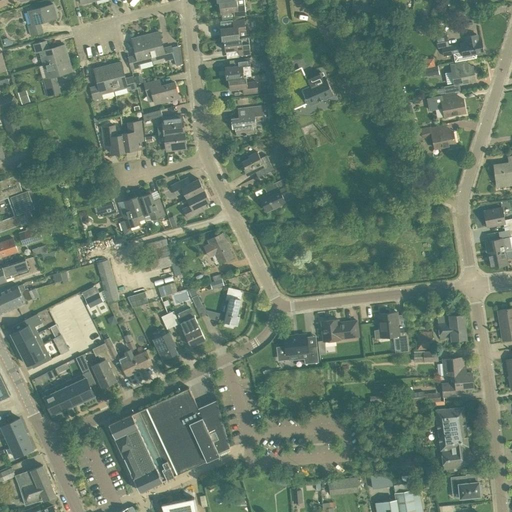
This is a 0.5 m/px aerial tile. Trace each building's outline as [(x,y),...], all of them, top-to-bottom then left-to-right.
[(229,0),(219,1),(219,2),(220,13),(233,11),(234,18),(246,16),(244,0),(229,0)] [(365,5),(353,3),(351,12),(364,15),(365,5)] [(31,36),(44,33),(43,30),(41,22),(57,18),(53,4),(28,11),(32,25),(28,26),(31,36)] [(424,29),(440,25),(437,16),(421,20),(424,29)] [(242,37),(247,37),(245,19),(232,20),(233,27),(220,29),(222,40),(224,40),(223,40),(242,37)] [(145,35),(152,60),(165,57),(166,60),(174,58),(171,46),(163,48),(159,31),(145,35)] [(449,45),(446,34),(436,36),(438,49),(442,48),(443,56),(453,54),(455,62),(477,58),(476,54),(484,53),(481,40),(479,40),(478,34),(464,36),(466,43),(461,44),(460,43),(449,45)] [(58,38),(59,43),(70,41),(69,35),(58,38)] [(139,64),(152,60),(145,35),(132,38),(136,55),(128,57),(131,69),(139,67),(139,64)] [(239,56),(251,55),(249,36),(247,37),(242,37),(223,40),(224,40),(225,54),(238,52),(239,56)] [(346,49),(351,46),(345,37),(340,40),(346,49)] [(43,65),(68,58),(65,44),(49,49),(47,40),(33,44),(35,54),(40,53),(43,65)] [(68,58),(43,65),(47,77),(43,78),(48,96),(61,93),(56,76),(72,71),(68,58)] [(246,76),(251,76),(249,58),(237,59),(238,66),(225,67),(226,79),(228,79),(228,78),(244,76),(246,76)] [(444,86),(444,88),(445,93),(461,91),(459,84),(475,80),(473,67),(466,68),(465,61),(449,64),(454,84),(444,86)] [(107,65),(114,91),(126,87),(127,91),(135,89),(132,77),(125,78),(121,62),(107,65)] [(101,94),(114,91),(107,65),(94,69),(98,85),(90,87),(93,100),(101,98),(101,94)] [(321,72),(307,78),(302,66),(288,72),(287,69),(286,70),(289,99),(290,99),(290,98),(292,98),(294,114),(294,103),(306,98),(309,105),(333,94),(325,78),(324,78),(321,72)] [(421,77),(439,74),(438,66),(420,69),(421,77)] [(247,82),(246,76),(244,76),(228,78),(228,79),(229,90),(242,88),(243,95),(258,93),(257,81),(247,82)] [(161,86),(160,79),(143,83),(147,95),(152,93),(155,104),(178,98),(174,82),(161,86)] [(29,98),(26,90),(18,93),(21,101),(29,98)] [(454,100),(452,93),(440,96),(440,95),(434,96),(435,105),(442,104),(445,116),(465,112),(463,99),(454,100)] [(0,114),(18,109),(14,95),(0,99),(0,114)] [(254,134),(253,126),(256,125),(255,122),(256,122),(256,121),(263,120),(262,114),(268,113),(267,105),(237,108),(239,117),(231,118),(232,128),(235,128),(236,136),(254,134)] [(7,132),(20,128),(15,110),(2,114),(7,132)] [(144,121),(162,116),(161,110),(143,114),(144,121)] [(164,134),(184,132),(182,115),(162,118),(164,134)] [(414,118),(407,119),(409,129),(416,127),(414,118)] [(124,150),(138,148),(136,133),(143,132),(141,120),(126,122),(128,133),(122,133),(122,135),(124,150)] [(124,150),(122,135),(117,136),(115,124),(101,126),(103,138),(110,137),(112,153),(124,152),(124,150)] [(444,132),(442,125),(415,130),(416,135),(421,134),(422,139),(428,137),(429,141),(433,141),(435,148),(455,144),(453,130),(444,132)] [(184,132),(164,134),(167,151),(186,148),(184,132)] [(24,173),(67,160),(61,141),(51,144),(53,151),(20,161),(24,173)] [(260,158),(257,152),(248,156),(249,158),(242,162),(244,166),(243,167),(247,175),(255,171),(258,177),(274,169),(267,155),(260,158)] [(511,156),(507,157),(508,163),(494,165),(497,183),(511,180),(511,156)] [(99,183),(96,174),(88,177),(93,193),(107,189),(104,181),(99,183)] [(0,232),(33,220),(30,210),(35,208),(28,190),(23,192),(17,175),(0,180),(0,232)] [(266,211),(285,202),(282,194),(287,191),(285,186),(288,184),(285,178),(277,182),(280,188),(260,198),(266,211)] [(187,198),(204,190),(199,179),(187,184),(185,179),(171,185),(176,195),(183,192),(187,198)] [(204,190),(187,198),(190,205),(183,209),(188,218),(201,212),(198,207),(210,201),(204,190)] [(143,214),(145,219),(145,217),(150,215),(151,219),(164,214),(162,207),(156,209),(151,194),(139,198),(138,198),(143,213),(142,213),(143,214)] [(138,198),(139,198),(138,197),(125,201),(130,216),(124,218),(125,220),(120,222),(124,235),(132,233),(130,226),(140,223),(139,221),(145,219),(143,214),(142,213),(143,213),(138,198)] [(118,213),(114,201),(94,207),(97,215),(102,213),(103,218),(118,213)] [(506,230),(510,230),(511,229),(511,218),(504,220),(502,208),(484,211),(487,227),(504,223),(506,230)] [(92,219),(89,217),(85,218),(84,220),(85,223),(88,225),(91,225),(92,222),(92,219)] [(23,246),(42,239),(38,226),(19,233),(23,246)] [(233,257),(222,233),(209,240),(210,243),(203,246),(209,258),(212,257),(216,264),(219,262),(220,263),(233,257)] [(99,247),(117,241),(115,235),(108,238),(107,235),(96,239),(99,247)] [(0,258),(18,252),(13,238),(0,242),(0,258)] [(488,255),(505,251),(502,238),(485,242),(488,255)] [(157,269),(175,265),(169,244),(152,249),(157,269)] [(505,251),(488,255),(491,268),(507,264),(505,251)] [(46,266),(48,275),(78,268),(76,259),(73,260),(72,254),(43,261),(44,267),(46,266)] [(2,265),(0,265),(0,283),(7,281),(5,277),(29,269),(26,259),(2,267),(2,265)] [(108,302),(119,299),(108,259),(97,262),(108,302)] [(66,271),(60,272),(63,283),(69,281),(66,271)] [(223,280),(210,284),(212,289),(224,286),(223,280)] [(26,290),(25,289),(23,284),(18,286),(17,285),(0,292),(0,305),(10,301),(9,297),(26,290)] [(197,295),(194,287),(189,289),(192,297),(196,307),(202,305),(198,295),(197,295)] [(240,299),(242,291),(228,287),(226,299),(230,300),(225,321),(225,322),(224,325),(233,328),(234,324),(237,324),(239,317),(237,316),(241,299),(240,299)] [(10,301),(0,305),(0,314),(25,303),(25,302),(32,298),(33,300),(40,297),(36,288),(28,291),(27,288),(25,289),(26,290),(9,297),(10,301)] [(132,308),(148,303),(145,291),(127,297),(132,308)] [(99,292),(85,298),(90,308),(103,301),(99,292)] [(500,325),(511,323),(511,301),(509,302),(510,308),(498,310),(500,325)] [(102,308),(105,316),(113,312),(111,305),(102,308)] [(174,311),(168,314),(173,327),(180,324),(174,311)] [(183,328),(191,346),(205,340),(192,311),(179,317),(184,328),(183,328)] [(399,328),(397,312),(375,315),(376,323),(379,322),(380,330),(383,330),(384,336),(393,335),(395,353),(409,351),(407,327),(399,328)] [(22,327),(8,335),(13,345),(36,334),(32,327),(40,323),(35,314),(19,322),(22,327)] [(168,314),(161,317),(167,330),(173,327),(168,314)] [(464,314),(438,316),(440,339),(452,338),(452,340),(466,339),(464,314)] [(339,324),(338,319),(321,321),(324,341),(341,339),(340,338),(359,336),(357,320),(343,322),(343,323),(339,324)] [(511,323),(500,325),(503,340),(511,338),(511,323)] [(166,333),(164,327),(152,333),(155,338),(154,339),(163,359),(177,352),(167,332),(166,333)] [(417,350),(434,348),(432,331),(416,333),(417,350)] [(131,351),(131,350),(137,348),(130,333),(124,336),(130,349),(131,351)] [(288,360),(304,358),(305,363),(318,362),(317,346),(308,347),(307,333),(286,335),(288,360)] [(36,334),(13,345),(18,356),(41,344),(36,334)] [(113,359),(119,356),(110,337),(104,339),(113,359)] [(107,362),(113,359),(106,343),(92,349),(96,356),(98,355),(101,362),(92,366),(102,387),(116,380),(107,362)] [(41,344),(18,356),(23,366),(35,360),(38,365),(49,360),(41,344)] [(133,356),(131,350),(131,351),(130,349),(124,352),(126,355),(119,359),(120,362),(127,376),(140,370),(133,356)] [(133,356),(140,370),(153,364),(146,350),(133,356)] [(414,362),(438,361),(438,351),(413,351),(414,362)] [(464,373),(462,358),(443,360),(445,375),(455,374),(464,373)] [(89,371),(72,378),(82,401),(93,396),(89,386),(95,383),(89,371)] [(464,373),(455,374),(456,383),(442,385),(443,396),(465,394),(464,387),(473,387),(471,372),(464,373)] [(0,399),(9,395),(0,375),(0,399)] [(72,378),(61,384),(71,406),(82,401),(72,378)] [(61,384),(50,389),(61,411),(71,406),(61,384)] [(189,387),(109,424),(140,492),(220,455),(219,452),(230,447),(217,399),(198,408),(189,387)] [(50,389),(39,394),(49,417),(52,416),(52,417),(60,413),(59,412),(61,411),(50,389)] [(425,393),(424,391),(411,393),(412,403),(425,402),(425,404),(441,402),(440,392),(425,393)] [(470,466),(468,446),(463,407),(436,410),(440,450),(441,450),(444,469),(446,469),(447,473),(454,472),(454,468),(470,466)] [(20,417),(1,426),(6,436),(24,428),(20,417)] [(24,428),(6,436),(11,446),(29,438),(24,428)] [(11,446),(15,457),(33,449),(29,438),(11,446)] [(40,459),(6,474),(20,506),(53,491),(40,459)] [(452,491),(459,490),(460,498),(480,496),(480,492),(482,492),(481,485),(479,485),(479,481),(467,482),(467,476),(466,476),(466,475),(450,477),(452,491)] [(332,495),(360,494),(359,478),(332,480),(332,495)] [(422,511),(418,488),(395,492),(396,499),(375,502),(377,511),(422,511)] [(302,489),(292,490),(293,503),(303,502),(302,489)] [(197,511),(194,497),(161,503),(164,511),(197,511)] [(332,508),(332,503),(328,503),(328,505),(322,505),(322,511),(334,511),(334,507),(332,508)]
